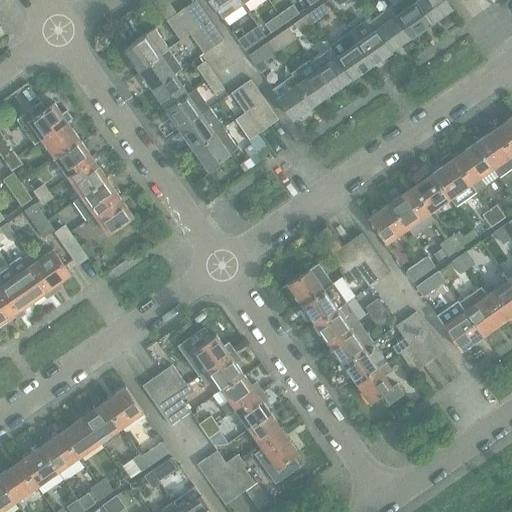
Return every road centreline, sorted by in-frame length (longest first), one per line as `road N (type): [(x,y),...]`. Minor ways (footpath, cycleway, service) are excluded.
road 1 (residential): [(222,265),(511,65)]
road 2 (residential): [(387,503),(222,265)]
road 3 (residential): [(222,265),(58,29)]
road 4 (residential): [(0,420),(222,265)]
road 5 (residential): [(387,503),(511,416)]
